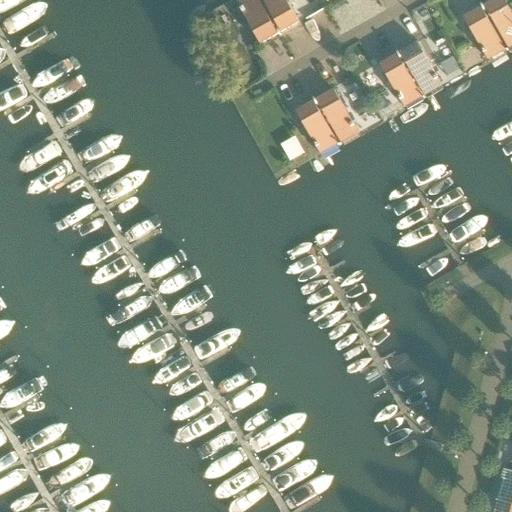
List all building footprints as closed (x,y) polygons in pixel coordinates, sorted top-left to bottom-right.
[(250,0),(247,0),(227,12),(250,54),(274,41),(250,0)] [(281,0),(250,0),(274,41),(297,28),(281,0)] [(511,23),(499,0),(497,0),(475,13),(499,55),(511,47),(511,23)] [(475,13),(451,26),(475,68),(499,55),(475,13)] [(414,47),(391,60),(414,102),(438,89),(414,47)] [(391,60),(367,73),(391,116),(414,102),(391,60)] [(330,93),(307,106),(330,149),(354,135),(330,93)] [(307,106),(283,119),(307,162),(330,149),(307,106)]
